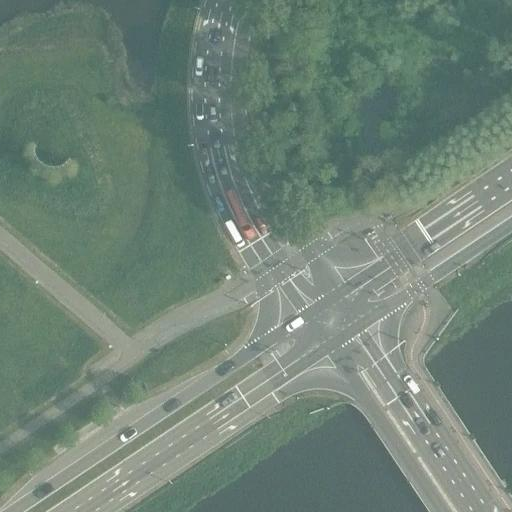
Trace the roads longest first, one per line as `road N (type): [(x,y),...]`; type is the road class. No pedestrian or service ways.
road 1 (secondary): [(307,316),(15,511)]
road 2 (secondary): [(225,0),(207,69),(216,153),(233,208),(307,316)]
road 3 (secondary): [(338,295),(272,211),(243,158),(234,82),(253,0)]
road 4 (secondary): [(91,511),(330,351)]
road 5 (tertiary): [(483,511),(360,330)]
road 6 (secondary): [(511,182),(338,295)]
road 7 (tertiary): [(330,351),(445,511)]
road 8 (secondary): [(360,330),(511,226)]
